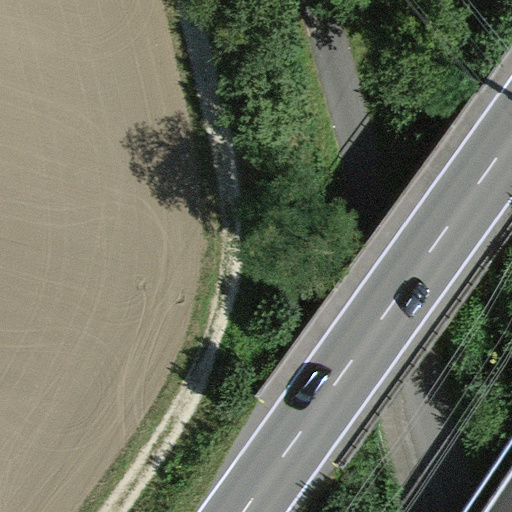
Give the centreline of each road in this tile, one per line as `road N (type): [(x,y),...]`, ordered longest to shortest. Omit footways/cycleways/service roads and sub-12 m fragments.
road 1 (track): [(187,0),(228,174),(233,258),(203,367),(113,511)]
road 2 (unclassified): [(315,0),(461,511)]
road 3 (primary): [(243,511),(511,137)]
